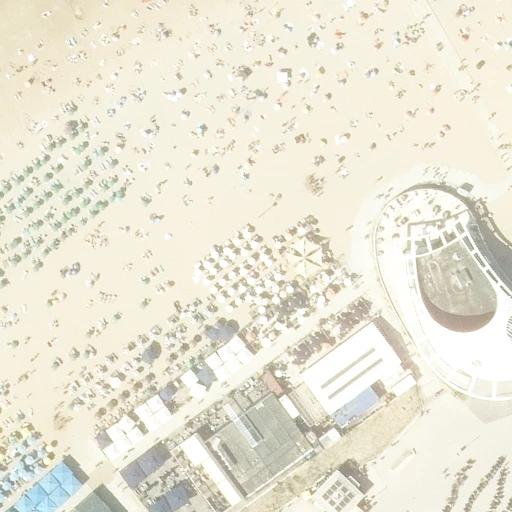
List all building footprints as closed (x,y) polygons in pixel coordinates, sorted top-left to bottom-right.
[(428,251),(410,255),(411,272),(415,294),(421,313),(429,333),(439,349),(452,364),(469,374),(491,379),(510,376),(511,375),(511,301),(495,285),(477,263),(457,235),(444,243),(428,251)] [(404,360),(374,320),(301,373),(331,413),(332,412),(343,427),(382,398),(372,384),(382,376),(388,385),(408,370),(402,361),(404,360)] [(294,409),(265,369),(257,375),(270,393),(201,443),(243,501),(313,451),(316,454),(323,449),(310,430),(302,436),(287,415),(294,409)] [(314,501),(310,505),(317,511),(322,511),(324,510),(325,511),(346,511),(363,495),(356,488),(359,485),(349,476),(346,479),(335,469),(309,496),(314,501)] [(112,511),(94,492),(71,511),(112,511)]
